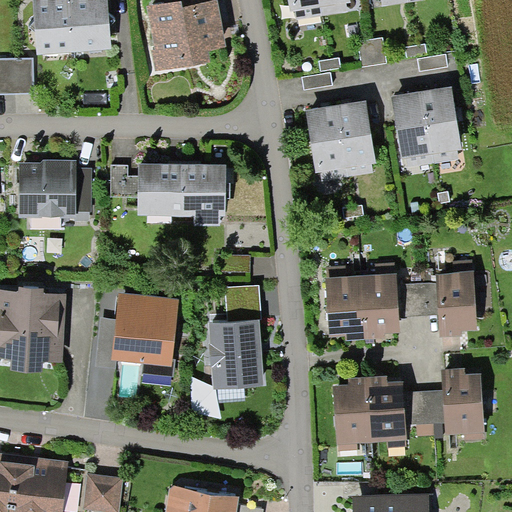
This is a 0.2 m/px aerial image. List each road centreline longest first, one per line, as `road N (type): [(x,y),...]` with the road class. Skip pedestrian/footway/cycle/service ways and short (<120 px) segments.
road 1 (residential): [(299,462),(271,113)]
road 2 (residential): [(299,462),(0,419)]
road 3 (residential): [(0,128),(271,113)]
